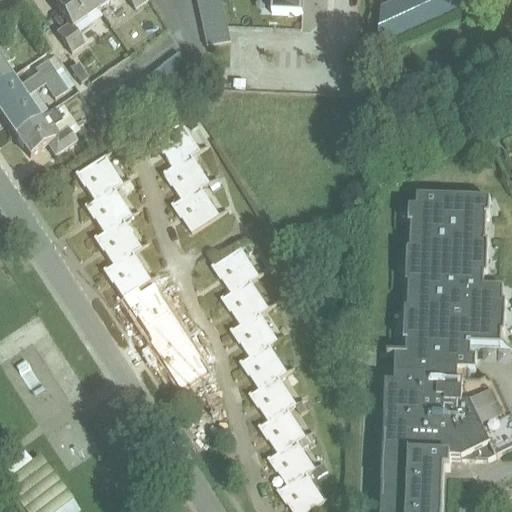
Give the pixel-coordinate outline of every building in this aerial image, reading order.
[(99,15),(88,0),(63,0),(54,7),(69,28),(57,36),(72,58),(86,49),(78,38),(102,21),(99,15)] [(88,0),(99,15),(121,0),(124,0),(135,14),(148,5),(144,0),(88,0)] [(221,0),(196,0),(208,51),(231,46),(226,24),(224,10),(221,0)] [(272,0),(272,17),(302,19),(303,0),(272,0)] [(408,0),(389,9),(381,13),(380,54),(495,0),(408,0)] [(385,0),(389,9),(408,0),(385,0)] [(0,87),(10,81),(3,70),(10,65),(0,50),(0,87)] [(180,57),(95,119),(107,137),(177,86),(181,83),(192,75),(180,57)] [(10,81),(0,87),(0,118),(0,119),(35,96),(46,89),(66,75),(55,59),(35,73),(38,78),(18,92),(10,81)] [(71,71),(69,72),(81,88),(89,83),(78,67),(71,71)] [(66,75),(46,89),(55,104),(76,89),(66,75)] [(35,96),(0,119),(15,140),(50,116),(35,96)] [(50,116),(15,140),(30,162),(47,150),(55,161),(77,145),(69,133),(76,130),(68,118),(61,122),(54,113),(50,116)] [(164,180),(194,162),(193,161),(203,154),(199,148),(197,149),(183,127),(157,145),(156,143),(153,145),(163,160),(164,159),(173,172),(166,177),(165,175),(162,177),(164,180)] [(86,213),(115,195),(114,193),(130,183),(123,186),(120,181),(118,182),(105,161),(112,155),(78,178),(77,176),(75,178),(84,192),(86,192),(94,205),(88,209),(87,208),(84,210),(86,213)] [(194,162),(164,180),(172,192),(173,191),(182,204),(175,209),(174,207),(172,209),(174,213),(203,194),(203,193),(209,189),(214,195),(222,189),(218,183),(213,186),(208,179),(206,180),(194,162)] [(203,194),(174,213),(181,224),(183,223),(192,238),(222,218),(218,211),(216,213),(203,194)] [(115,195),(86,213),(93,224),(95,223),(103,237),(97,241),(96,240),(93,242),(96,246),(125,227),(124,226),(134,219),(130,213),(128,214),(115,195)] [(442,511),(443,505),(444,474),(450,475),(451,463),(463,464),(473,459),(476,464),(489,465),(511,453),(511,419),(503,401),(497,387),(491,387),(489,382),(483,385),(470,386),(470,376),(476,375),(476,362),(471,362),(471,352),(511,353),(511,351),(502,351),(502,340),(505,340),(505,308),(503,308),(503,294),(483,293),(484,280),(487,280),(488,247),(486,247),(486,221),(489,222),(489,205),(418,202),(416,213),(410,212),(410,230),(412,230),(410,256),(408,256),(407,289),(409,289),(408,314),(405,315),(404,349),(406,349),(406,360),(387,360),(388,363),(395,363),(394,389),(386,389),(381,511),(442,511)] [(125,227),(96,246),(103,256),(104,256),(113,270),(141,252),(125,227)] [(141,252),(113,270),(105,275),(124,304),(151,287),(146,278),(135,263),(143,257),(141,252)] [(223,306),(252,287),(251,286),(260,280),(241,252),(215,269),(214,268),(211,270),(221,285),(223,284),(231,297),(225,302),(224,300),(221,302),(223,306)] [(145,333),(170,316),(151,287),(124,304),(135,322),(137,321),(145,333)] [(252,287),(223,306),(231,317),(232,317),(240,330),(234,334),(233,332),(230,334),(233,338),(261,320),(260,318),(272,311),(267,305),(265,306),(252,287)] [(163,366),(190,348),(170,316),(145,333),(153,346),(151,347),(163,366)] [(261,320),(233,338),(240,349),(241,349),(250,362),(243,366),(243,365),(240,367),(242,370),(270,350),(281,344),(276,337),(274,338),(261,320)] [(190,348),(163,366),(181,394),(207,377),(199,364),(201,362),(190,348)] [(270,350),(242,370),(249,382),(251,381),(259,394),(252,398),(251,397),(249,399),(251,403),(280,384),(279,383),(295,373),(291,367),(284,370),(270,350)] [(280,384),(251,403),(259,414),(260,413),(269,426),(262,431),(261,429),(258,431),(260,434),(289,416),(289,415),(294,411),(299,416),(307,410),(303,405),(297,409),(280,384)] [(289,416),(260,434),(268,446),(269,445),(278,458),(271,462),(270,461),(267,463),(270,467),(299,448),(298,447),(302,445),(307,451),(316,444),(311,438),(307,441),(289,416)] [(299,448),(270,467),(277,478),(278,477),(288,491),(307,479),(313,475),(317,480),(328,473),(324,468),(318,472),(314,465),(312,467),(299,448)] [(0,499),(8,511),(78,511),(40,459),(32,465),(24,455),(0,472),(0,499)] [(307,479),(288,491),(280,497),(289,511),(314,511),(325,505),(307,479)]
